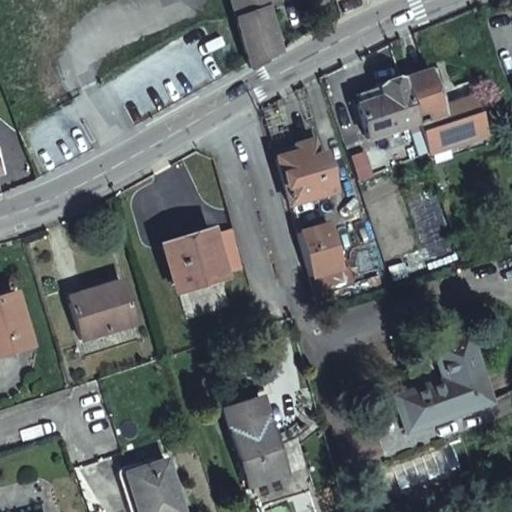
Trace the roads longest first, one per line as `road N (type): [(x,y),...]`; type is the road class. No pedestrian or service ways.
road 1 (tertiary): [(0,220),(36,211),(231,105)]
road 2 (unknown): [(130,159),(76,98),(74,61),(103,33),(188,0)]
road 3 (tertiary): [(231,105),(431,0)]
road 4 (residential): [(284,316),(231,105)]
